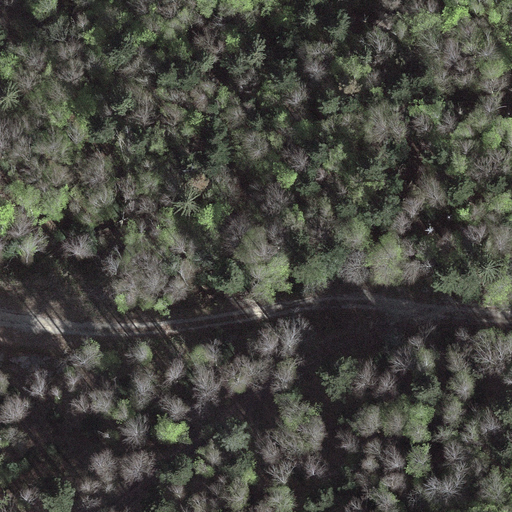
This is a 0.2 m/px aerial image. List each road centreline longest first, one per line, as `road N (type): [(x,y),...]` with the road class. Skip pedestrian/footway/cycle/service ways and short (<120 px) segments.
road 1 (track): [(0,317),(121,329),(369,298),(511,311)]
road 2 (track): [(423,306),(273,378),(112,511)]
